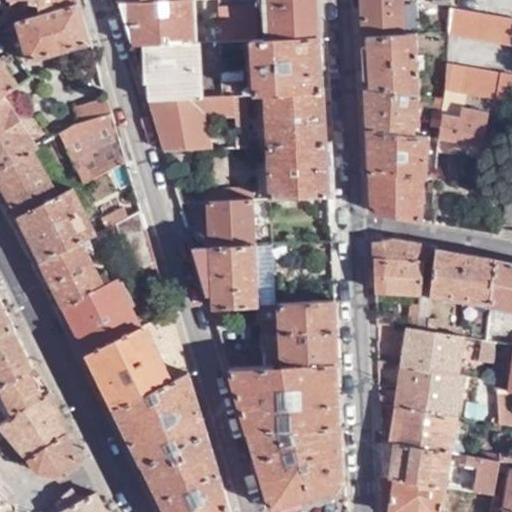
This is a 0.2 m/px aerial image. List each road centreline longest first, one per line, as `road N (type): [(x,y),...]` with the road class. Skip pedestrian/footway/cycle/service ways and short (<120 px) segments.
road 1 (residential): [(94,0),(247,511)]
road 2 (secondary): [(2,241),(137,511)]
road 3 (tertiary): [(359,510),(349,221)]
road 4 (tertiary): [(349,221),(332,0)]
road 5 (residential): [(511,249),(349,221)]
